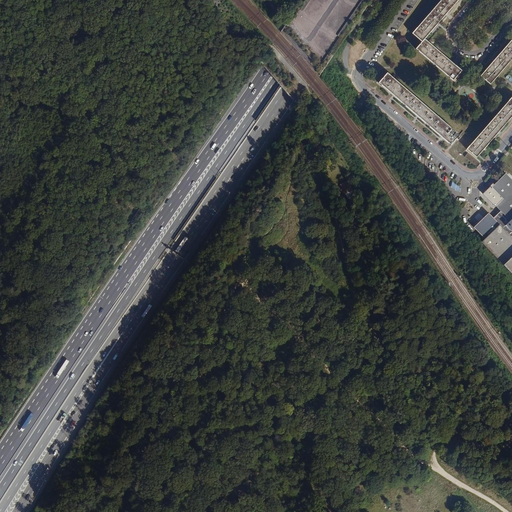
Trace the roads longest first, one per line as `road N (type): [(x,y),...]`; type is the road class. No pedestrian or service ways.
road 1 (motorway): [(330,0),(0,491)]
road 2 (motorway): [(315,0),(0,463)]
road 3 (track): [(324,138),(318,167),(373,336),(406,367),(475,368),(508,422),(510,434),(496,446),(460,438),(439,444),(430,460),(436,469)]
road 4 (motorway): [(136,311),(352,0)]
road 5 (residential): [(511,133),(478,174),(462,174),(358,81),(408,0)]
road 6 (track): [(436,469),(405,451),(238,279)]
road 7 (track): [(238,279),(144,511)]
road 8 (motorway): [(0,509),(136,311)]
road 9 (motorway): [(19,511),(136,311)]
road 10 (residential): [(474,0),(453,26),(464,52),(480,51),(511,16)]
